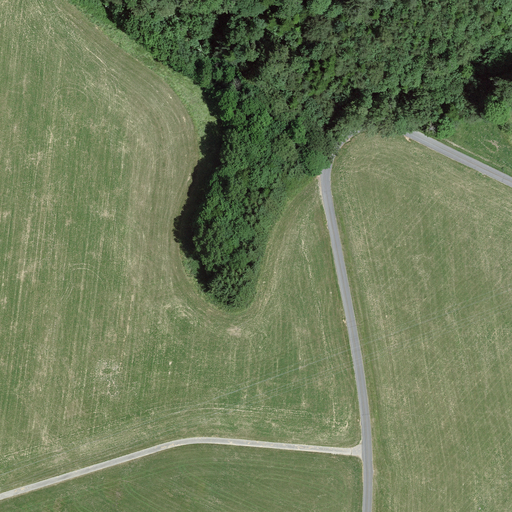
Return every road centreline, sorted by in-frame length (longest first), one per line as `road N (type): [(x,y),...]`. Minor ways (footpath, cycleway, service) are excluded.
road 1 (unclassified): [(366,511),(369,454),(322,173),(331,147),(349,128),(376,122),(511,183)]
road 2 (track): [(0,496),(188,439),(369,454)]
